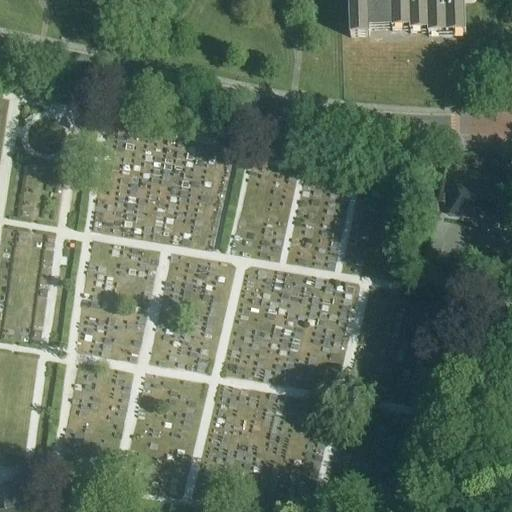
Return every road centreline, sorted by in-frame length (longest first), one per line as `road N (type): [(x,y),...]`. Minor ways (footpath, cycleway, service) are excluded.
road 1 (residential): [(511,125),(330,117),(0,49)]
road 2 (residential): [(458,511),(503,308)]
